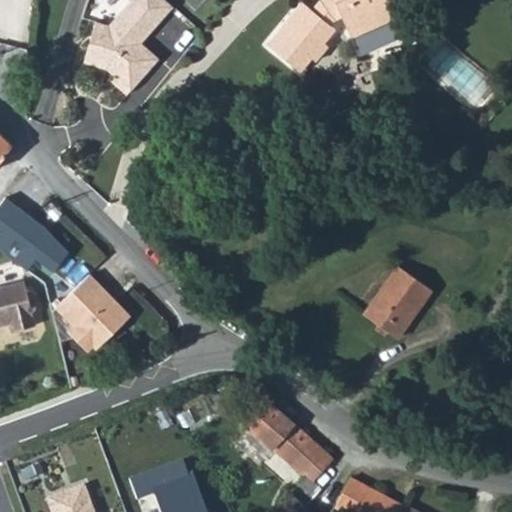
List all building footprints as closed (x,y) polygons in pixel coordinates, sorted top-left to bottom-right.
[(96,21),(84,61),(105,67),(108,64),(114,69),(111,72),(115,76),(111,80),(126,94),(158,58),(141,42),(173,6),(166,0),(131,0),(109,24),(96,21)] [(358,56),(400,35),(385,3),(391,0),(321,0),(317,2),(309,12),(300,4),(265,46),(297,73),(308,59),(312,62),(324,48),(320,45),(332,31),(327,27),(332,20),(338,17),(358,56)] [(433,39),(412,60),(462,113),(487,88),(433,39)] [(108,64),(105,67),(111,72),(114,69),(108,64)] [(0,159),(10,147),(13,143),(0,130),(0,159)] [(46,223),(7,193),(0,202),(0,226),(1,228),(0,228),(0,245),(30,267),(39,257),(56,269),(71,248),(46,223)] [(508,267),(511,269),(511,241),(501,264),(508,267)] [(363,313),(398,338),(431,289),(397,264),(363,313)] [(485,319),(505,329),(511,313),(511,269),(508,267),(485,319)] [(134,312),(93,271),(57,305),(74,322),(69,328),(95,353),(134,312)] [(0,283),(0,324),(10,322),(12,329),(35,322),(31,304),(37,301),(38,296),(36,291),(32,287),(27,288),(24,277),(0,283)] [(333,459),(267,400),(245,424),(302,475),(296,483),(313,498),(321,489),(313,481),(333,459)] [(185,457),(132,477),(140,499),(156,494),(163,511),(209,511),(197,474),(193,476),(185,457)] [(416,511),(349,476),(332,507),(342,511),(416,511)] [(98,511),(87,484),(48,497),(53,511),(98,511)] [(279,506),(286,511),(301,511),(305,507),(289,493),(279,506)]
